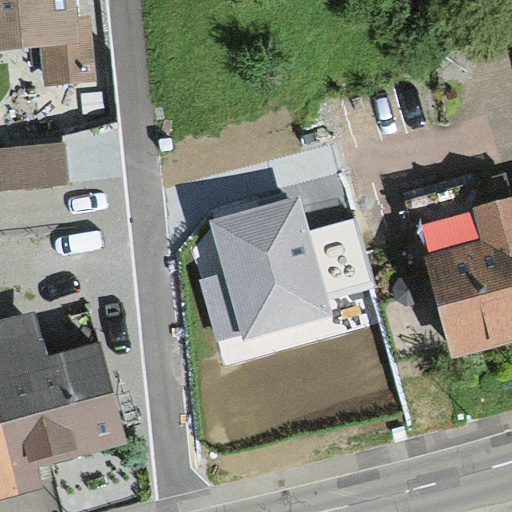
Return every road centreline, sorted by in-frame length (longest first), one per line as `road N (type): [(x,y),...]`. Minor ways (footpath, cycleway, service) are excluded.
road 1 (track): [(192,511),(123,0)]
road 2 (tertiary): [(321,511),(511,462)]
